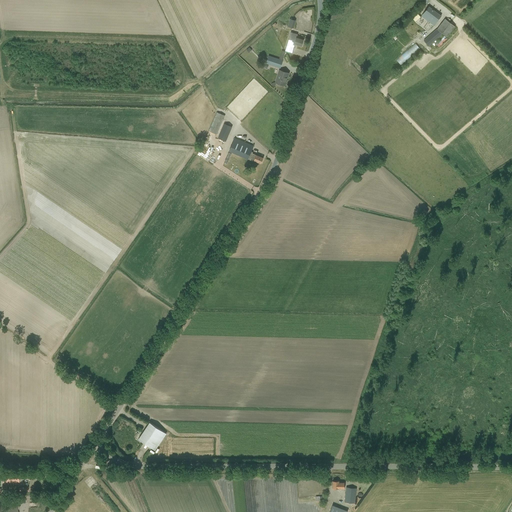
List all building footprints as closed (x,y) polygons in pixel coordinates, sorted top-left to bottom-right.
[(434,25),(438,20),(441,16),(429,6),(426,10),(421,16),(434,25)] [(414,19),(417,23),(423,18),(419,14),(414,19)] [(447,37),(452,30),(455,26),(448,21),(445,19),(442,23),(437,29),(424,40),(428,46),(443,34),(447,37)] [(283,30),(281,40),(297,45),(302,46),(303,40),(299,38),(296,38),(295,40),(289,38),(291,32),(283,30)] [(400,60),(404,65),(422,49),(418,44),(400,60)] [(268,56),(266,63),(280,68),(283,60),(282,60),(285,52),(282,50),(279,59),(268,56)] [(289,73),(284,72),(279,70),(275,83),(285,86),(285,85),(284,85),(286,77),(287,77),(289,73)] [(225,116),(217,112),(209,131),(217,135),(225,116)] [(226,142),(232,127),(224,124),(218,138),(226,142)] [(248,159),(249,160),(253,162),(254,160),(261,164),(263,158),(252,153),(253,152),(251,151),(253,146),(249,144),(234,138),(229,151),(248,160),(248,159)] [(138,439),(155,450),(166,434),(150,422),(138,439)] [(19,482),(19,479),(19,474),(3,474),(3,479),(3,482),(19,482)] [(366,481),(359,491),(364,495),(371,484),(366,481)] [(344,502),(355,503),(356,488),(346,487),(344,502)]
